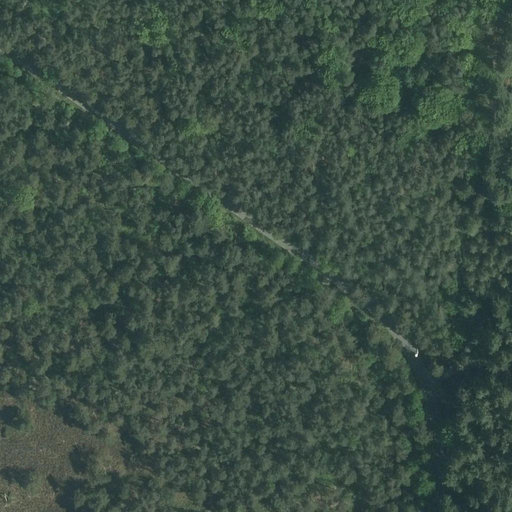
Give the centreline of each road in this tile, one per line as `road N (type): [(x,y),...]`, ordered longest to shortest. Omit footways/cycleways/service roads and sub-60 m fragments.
road 1 (tertiary): [(424,381),(371,305),(0,46)]
road 2 (tertiary): [(432,511),(437,438),(424,381)]
